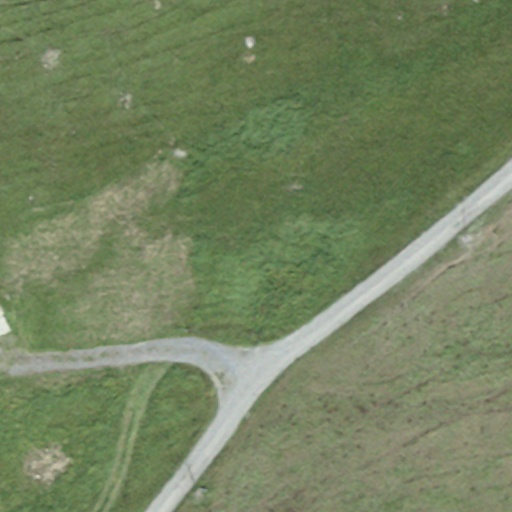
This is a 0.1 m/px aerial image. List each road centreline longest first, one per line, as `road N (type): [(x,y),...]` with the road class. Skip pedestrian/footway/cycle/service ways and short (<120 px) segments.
road 1 (track): [(511,176),(470,220),(246,386),(144,511)]
road 2 (track): [(246,386),(199,355),(0,376)]
